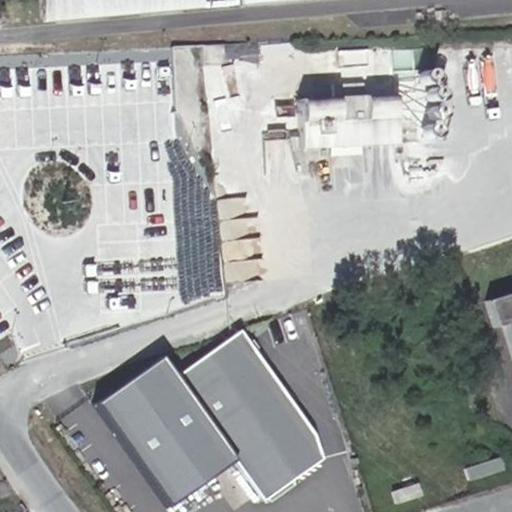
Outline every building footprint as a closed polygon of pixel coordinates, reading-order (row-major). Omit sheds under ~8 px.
[(200,9),(198,0),(38,0),(40,23),(200,9)] [(243,58),(242,44),(231,44),(231,59),(243,58)] [(261,65),(260,44),(242,44),(243,58),(243,62),(247,61),(247,65),(261,65)] [(47,117),(190,115),(189,45),(47,47),(47,117)] [(393,135),(391,96),(296,101),(299,150),(364,146),(363,136),(393,135)] [(394,145),(393,135),(363,136),(364,146),(394,145)] [(511,292),(485,302),(493,327),(502,325),(511,357),(511,292)] [(315,430),(244,330),(235,333),(177,374),(163,354),(96,402),(169,505),(235,458),(263,497),(323,455),(315,430)] [(467,480),(502,470),(498,457),(463,468),(467,480)] [(419,495),(416,484),(391,492),(394,503),(419,495)]
